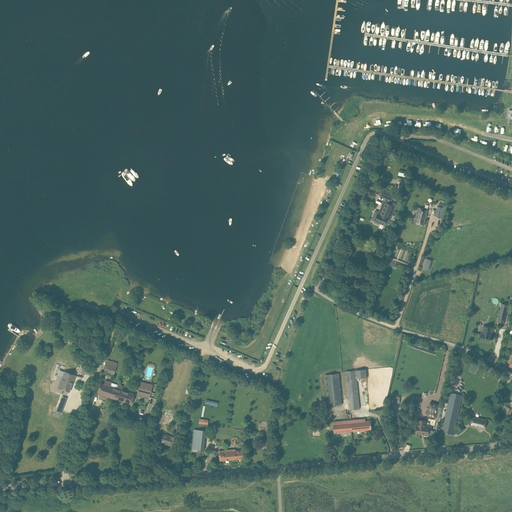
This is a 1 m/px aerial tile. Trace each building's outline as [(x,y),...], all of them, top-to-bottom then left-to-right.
[(401,182),(398,190),(404,192),(407,183),(401,182)] [(377,214),(375,221),(375,222),(378,224),(378,223),(379,223),(384,225),(385,224),(387,225),(395,204),(388,201),(389,199),(391,200),(394,194),(394,193),(387,190),(386,191),(383,190),(381,196),(386,198),(385,200),(385,199),(383,202),(386,203),(381,216),(378,214),(377,214)] [(445,205),(444,205),(439,204),(439,206),(438,206),(435,216),(442,218),(445,205)] [(414,223),(424,225),(428,210),(418,208),(414,223)] [(432,261),(425,258),(422,268),(429,271),(432,261)] [(100,308),(80,301),(78,307),(98,314),(100,308)] [(507,305),(502,304),(498,322),(503,323),(507,305)] [(492,327),(483,325),(483,329),(482,333),(481,333),(480,340),(490,342),(491,335),(490,335),(492,327)] [(117,363),(108,360),(104,373),(113,376),(117,363)] [(95,371),(86,368),(84,373),(93,376),(95,371)] [(356,370),(346,371),(349,410),(360,409),(357,379),(356,370)] [(70,388),(75,375),(64,371),(62,377),(58,388),(69,392),(69,391),(68,391),(69,388),(70,388)] [(324,402),(324,406),(342,404),(339,373),(325,375),(327,402),(324,402)] [(114,398),(117,389),(110,386),(111,382),(105,380),(104,385),(100,383),(97,393),(114,398)] [(151,388),(152,385),(141,382),(140,385),(137,395),(149,398),(150,392),(153,392),(154,390),(151,389),(151,388)] [(131,404),(134,394),(121,390),(123,386),(118,385),(117,389),(114,398),(131,404)] [(442,432),(453,434),(462,395),(451,393),(442,432)] [(438,405),(430,403),(427,415),(435,417),(438,405)] [(165,407),(161,424),(167,426),(170,416),(168,415),(170,408),(165,407)] [(476,427),(485,429),(487,420),(473,417),(470,427),(476,428),(476,427)] [(371,429),(370,420),(365,421),(365,419),(350,420),(351,425),(352,431),(371,429)] [(335,432),(352,431),(351,425),(350,420),(334,422),(335,432)] [(426,421),(418,420),(416,432),(422,433),(424,433),(423,434),(428,435),(429,427),(425,427),(426,421)] [(192,449),(203,450),(204,442),(205,431),(200,430),(199,430),(197,430),(194,429),(193,442),(192,449)] [(164,444),(167,435),(161,433),(158,442),(164,444)] [(174,447),(175,442),(176,438),(167,435),(164,444),(174,447)] [(243,458),(243,453),(243,450),(235,451),(234,449),(218,451),(219,461),(243,458)]
